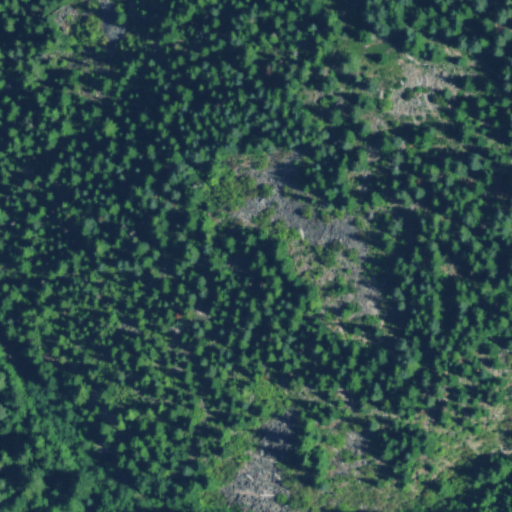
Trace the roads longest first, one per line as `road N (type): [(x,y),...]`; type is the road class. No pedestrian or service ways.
road 1 (track): [(245,0),(243,63),(30,291)]
road 2 (track): [(217,511),(218,497),(163,418),(36,315),(30,291),(0,277)]
